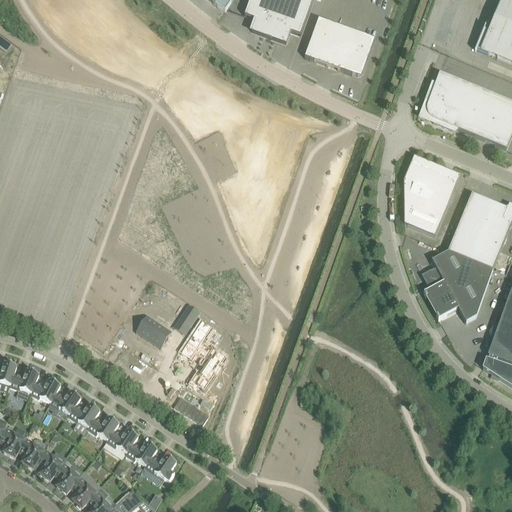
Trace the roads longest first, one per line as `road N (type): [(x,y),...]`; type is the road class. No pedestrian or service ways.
road 1 (unclassified): [(289,511),(69,365),(0,338)]
road 2 (unclassified): [(397,132),(385,188),(387,240),(413,318),(463,378),(511,411)]
road 3 (unclassified): [(175,0),(248,56),(397,132)]
road 4 (unclassified): [(397,132),(511,179)]
